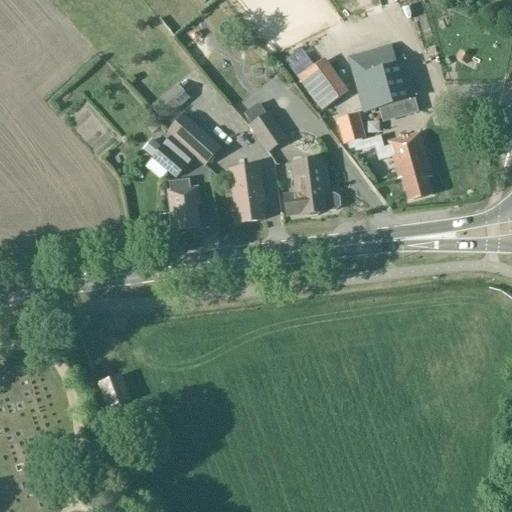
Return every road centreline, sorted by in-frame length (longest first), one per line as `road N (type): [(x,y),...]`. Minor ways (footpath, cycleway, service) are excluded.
road 1 (secondary): [(388,242),(0,297)]
road 2 (secondary): [(511,209),(388,242)]
road 3 (secondary): [(388,242),(511,246)]
